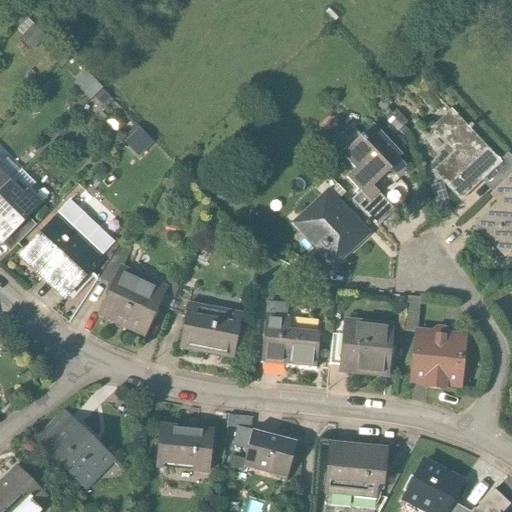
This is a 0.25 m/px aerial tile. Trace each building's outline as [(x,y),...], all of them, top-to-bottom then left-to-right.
[(88,73),(74,87),(87,100),(91,95),(100,86),(101,86),(88,73)] [(100,86),(91,95),(104,107),(113,99),(100,86)] [(500,159),(451,109),(433,127),(457,152),(435,173),(461,200),(483,180),(502,161),(500,159)] [(401,155),(374,127),(344,156),(357,170),(348,178),(361,191),(370,201),(379,192),(373,186),(390,169),(396,175),(404,167),(397,159),(401,155)] [(137,128),(124,142),(137,155),(151,141),(137,128)] [(483,180),(493,190),(511,171),(511,157),(507,153),(500,159),(502,161),(483,180)] [(511,171),(493,190),(490,192),(498,200),(474,223),(504,254),(511,245),(511,171)] [(22,193),(7,178),(0,185),(0,239),(2,241),(27,216),(40,204),(26,190),(22,193)] [(367,233),(328,190),(292,223),(314,247),(332,266),(367,233)] [(396,210),(379,192),(370,201),(361,191),(352,200),(378,228),(396,210)] [(100,254),(55,213),(19,253),(64,294),(100,254)] [(27,216),(2,241),(10,249),(35,224),(27,216)] [(97,278),(113,285),(120,269),(129,249),(120,245),(97,278)] [(319,278),(332,266),(314,247),(301,258),(319,278)] [(164,288),(120,269),(113,285),(99,317),(144,336),(164,288)] [(420,299),(408,297),(404,330),(416,331),(420,299)] [(241,314),(189,303),(179,348),(231,359),(241,314)] [(287,317),(265,314),(260,363),(316,368),(320,333),(286,329),(287,317)] [(391,323),(345,318),(343,335),(339,362),(339,368),(385,374),(391,323)] [(463,336),(416,331),(411,381),(458,386),(463,336)] [(329,361),(339,362),(343,335),(332,334),(329,361)] [(113,455),(65,412),(37,442),(85,485),(113,455)] [(212,431),(161,427),(158,463),(209,467),(212,431)] [(297,443),(252,431),(243,467),(287,479),(297,443)] [(386,448),(330,442),(325,492),(375,498),(376,481),(382,482),(386,448)] [(462,483),(422,463),(405,497),(434,511),(446,511),(452,502),(462,483)] [(46,495),(21,470),(0,490),(0,511),(38,511),(42,508),(38,503),(46,495)] [(495,490),(475,510),(477,511),(502,511),(510,504),(495,490)] [(472,511),(452,502),(446,511),(472,511)]
